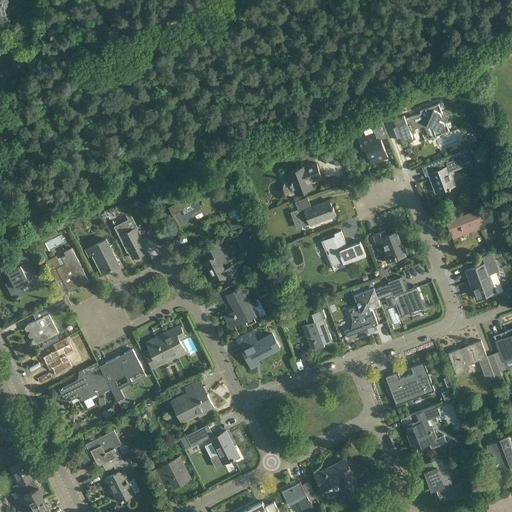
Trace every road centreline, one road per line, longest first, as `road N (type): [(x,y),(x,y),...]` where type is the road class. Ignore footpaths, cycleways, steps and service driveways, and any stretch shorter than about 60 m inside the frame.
road 1 (residential): [(169,265),(94,302),(110,333),(186,299)]
road 2 (residential): [(447,321),(415,203),(397,188),(356,201)]
road 3 (tertiary): [(80,511),(16,382)]
road 4 (residential): [(236,402),(355,362)]
